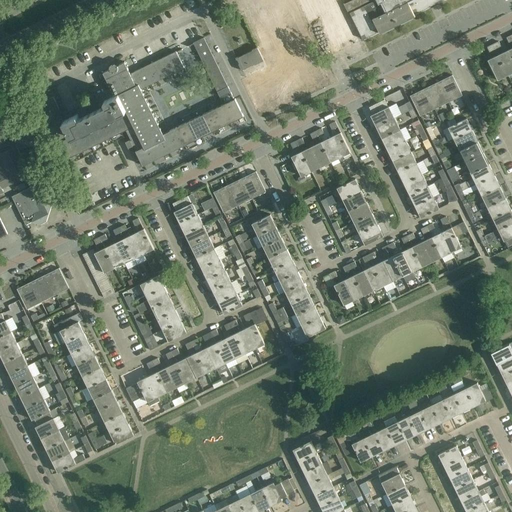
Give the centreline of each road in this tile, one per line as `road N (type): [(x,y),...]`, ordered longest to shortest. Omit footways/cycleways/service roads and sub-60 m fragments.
road 1 (residential): [(328,265),(302,217),(289,212),(256,143)]
road 2 (residential): [(212,323),(152,194)]
road 3 (residential): [(130,363),(59,240)]
road 4 (residential): [(411,225),(348,98)]
road 5 (residential): [(414,459),(491,416),(511,459)]
road 6 (residential): [(511,146),(494,111),(482,109),(451,47)]
road 7 (tertiary): [(55,511),(0,404)]
